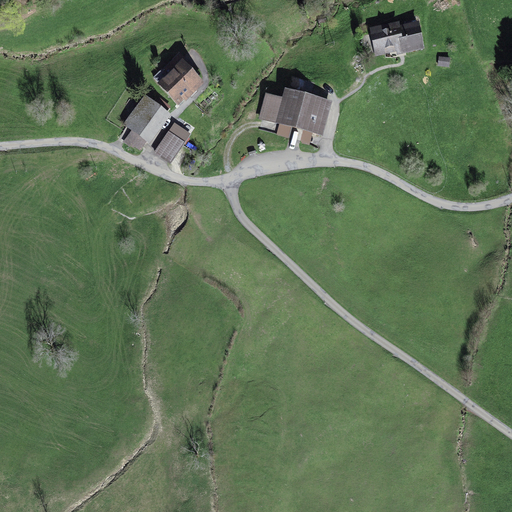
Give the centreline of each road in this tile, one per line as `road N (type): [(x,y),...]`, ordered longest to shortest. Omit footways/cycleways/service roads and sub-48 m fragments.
road 1 (unclassified): [(230,179),(240,215),(335,307),(511,433)]
road 2 (unclassified): [(511,198),(451,206),(385,175),(330,161),(230,179)]
road 3 (unclassified): [(230,179),(198,183),(167,175),(93,142),(0,145)]
